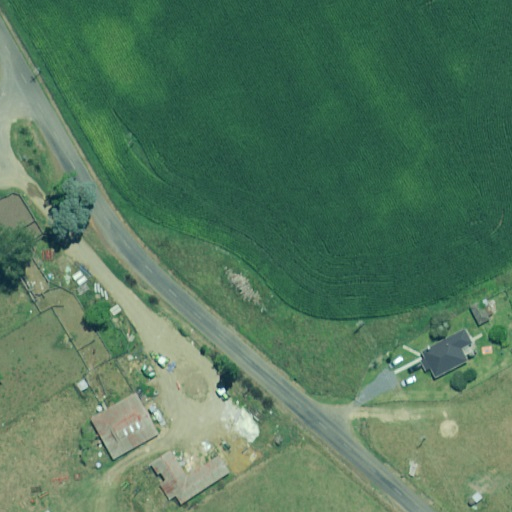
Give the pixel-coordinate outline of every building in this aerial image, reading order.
[(491,319),(483,302),(471,308),(479,325),(491,319)] [(473,343),(466,330),(423,352),(426,359),(421,361),(426,372),(431,369),(436,378),(469,362),(462,349),(473,343)] [(140,351),(126,360),(153,401),(167,392),(140,351)] [(89,388),(84,379),(74,384),(79,393),(89,388)] [(158,436),(137,396),(93,419),(114,459),(158,436)] [(105,410),(99,397),(89,402),(95,414),(105,410)] [(170,499),(177,495),(182,504),(229,473),(227,470),(246,457),(239,446),(221,458),(219,455),(186,476),(170,450),(150,463),(158,476),(162,473),(168,482),(161,486),(170,499)]
